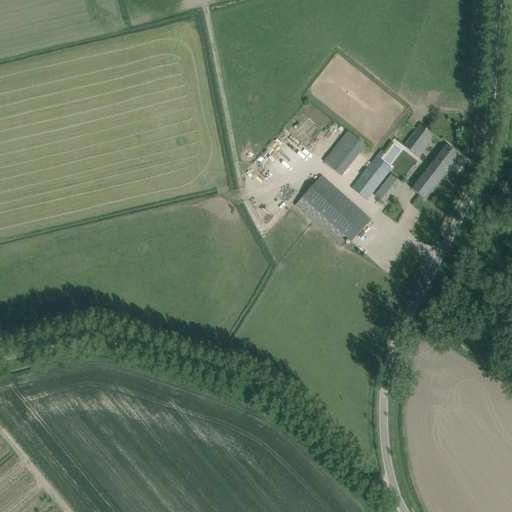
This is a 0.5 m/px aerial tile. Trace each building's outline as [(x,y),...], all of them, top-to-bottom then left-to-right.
[(433,135),(425,129),(421,125),(404,146),(416,156),(433,135)] [(366,147),(349,133),(325,164),(342,177),(366,147)] [(460,156),(446,145),(411,189),(425,200),(460,156)] [(381,150),(351,189),(368,201),(392,169),(379,159),(384,153),(381,150)] [(341,247),(348,239),(352,242),(371,221),(322,176),(295,206),(341,247)] [(380,189),(375,196),(385,204),(390,196),(380,189)]
